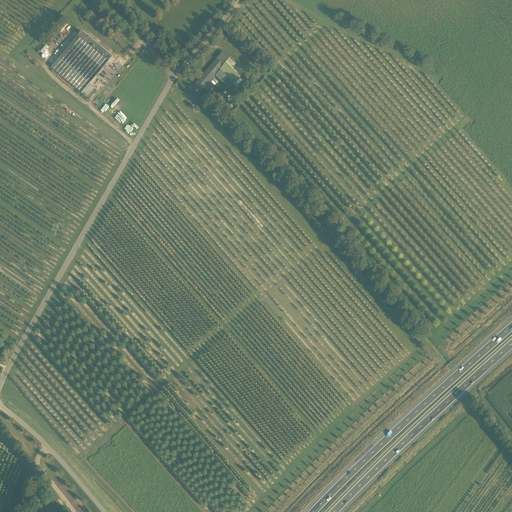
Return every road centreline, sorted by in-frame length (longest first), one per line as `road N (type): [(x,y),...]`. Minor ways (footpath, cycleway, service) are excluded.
road 1 (track): [(423,343),(175,75)]
road 2 (unclassified): [(0,386),(175,75)]
road 3 (motorway): [(511,326),(311,511)]
road 4 (motorway): [(334,511),(511,343)]
